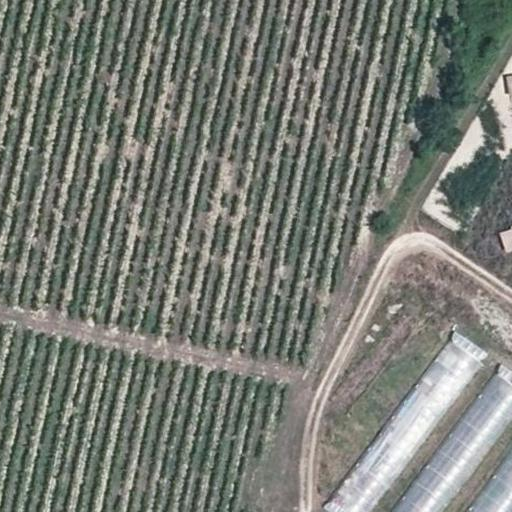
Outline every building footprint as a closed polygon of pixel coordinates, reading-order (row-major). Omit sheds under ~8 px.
[(511,251),(511,228),(499,231),(504,253),(511,251)] [(404,308),(330,401),(347,414),(421,322),(404,308)] [(373,511),(483,352),(451,331),(328,511),(373,511)] [(397,511),(443,511),(511,413),(511,373),(499,365),(397,511)] [(511,511),(511,451),(468,511),(511,511)]
